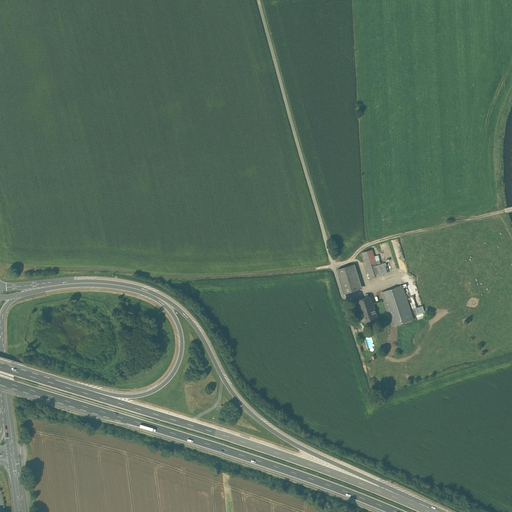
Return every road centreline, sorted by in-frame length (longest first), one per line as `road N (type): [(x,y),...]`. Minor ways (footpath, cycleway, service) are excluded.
road 1 (motorway): [(405,498),(255,417),(187,317),(147,290),(88,280),(0,287)]
road 2 (motorway): [(0,380),(282,467),(395,511)]
road 3 (motorway): [(405,498),(37,376)]
road 4 (motorway): [(18,295),(84,285),(137,291),(164,305),(181,336),(175,367),(143,392),(37,376)]
road 5 (unclassified): [(342,297),(258,0)]
road 6 (track): [(367,289),(354,255),(365,244),(511,209)]
